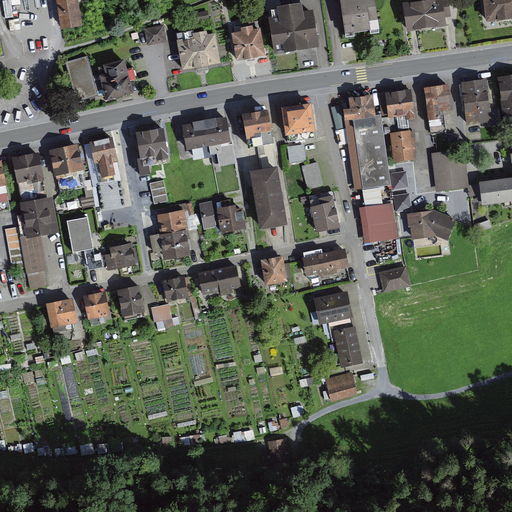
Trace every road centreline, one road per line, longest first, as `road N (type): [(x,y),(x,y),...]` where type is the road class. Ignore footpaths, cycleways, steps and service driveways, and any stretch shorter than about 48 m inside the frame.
road 1 (track): [(511,376),(422,398),(384,387),(300,429),(251,442),(79,461),(0,452)]
road 2 (unclassified): [(0,308),(354,236)]
road 3 (tertiary): [(54,130),(320,81)]
road 4 (tertiary): [(320,81),(511,54)]
road 5 (unclassified): [(354,236),(320,81)]
road 6 (unclassified): [(384,387),(354,236)]
road 7 (residential): [(52,0),(58,42),(45,84),(54,130)]
